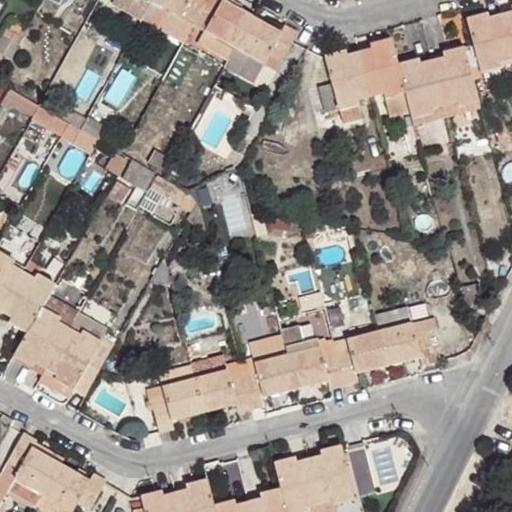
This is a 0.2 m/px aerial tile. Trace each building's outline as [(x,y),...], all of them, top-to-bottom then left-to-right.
[(275,71),(298,32),(283,24),(279,32),(222,1),(221,0),(116,0),(114,4),(181,42),(190,25),(206,33),(199,47),(228,62),(224,69),(255,86),(266,66),(275,71)] [(511,2),(508,3),(508,9),(484,15),(483,11),(462,16),(477,72),(497,66),(496,62),(511,57),(511,2)] [(29,29),(11,19),(0,39),(0,54),(12,61),(29,29)] [(477,104),(462,48),(441,54),(443,58),(417,65),(417,62),(396,66),(389,40),(369,45),(371,51),(344,57),(343,53),(321,58),(330,85),(316,89),(322,114),(337,111),(353,107),(357,107),(356,104),(382,96),(384,100),(403,95),(407,111),(409,121),(430,116),(428,110),(456,105),(456,109),(477,104)] [(403,95),(384,100),(388,116),(407,111),(403,95)] [(30,121),(37,109),(20,99),(15,110),(30,121)] [(479,110),(477,104),(456,109),(456,105),(428,110),(430,116),(409,121),(410,126),(479,110)] [(356,119),(353,107),(337,111),(340,122),(356,119)] [(79,135),(97,145),(109,123),(91,114),(84,126),(79,135)] [(93,151),(97,145),(79,135),(84,126),(71,119),(63,136),(93,151)] [(166,167),(173,153),(158,146),(153,159),(166,167)] [(193,164),(178,158),(174,170),(187,177),(193,164)] [(153,179),(139,170),(131,183),(166,204),(173,190),(161,183),(153,179)] [(0,314),(10,319),(7,323),(26,334),(12,359),(43,375),(39,385),(68,401),(72,392),(101,342),(107,333),(48,296),(56,285),(37,275),(33,278),(11,265),(14,261),(0,254),(0,238),(7,226),(0,222),(0,314)] [(474,284),(456,289),(462,315),(470,313),(479,300),(474,284)] [(166,367),(172,385),(160,389),(163,399),(149,402),(157,436),(171,432),(170,423),(234,407),(236,416),(264,408),(261,400),(327,383),(328,392),(357,385),(354,376),(419,359),(421,369),(435,366),(421,305),(374,317),(378,333),(344,342),(347,352),(319,356),(317,348),(282,357),(251,365),(251,362),(238,364),(228,365),(225,355),(189,362),(166,367)] [(276,332),(282,357),(317,348),(316,339),(298,344),(294,328),(276,332)] [(251,365),(282,357),(276,332),(245,341),(251,362),(251,365)] [(112,348),(101,342),(72,392),(84,399),(112,348)] [(0,502),(7,491),(14,479),(70,510),(75,501),(89,508),(105,479),(93,471),(89,479),(65,466),(71,454),(38,436),(36,437),(25,431),(2,471),(0,470),(0,502)] [(306,511),(305,509),(331,503),(332,509),(353,503),(339,447),(318,453),(320,457),(294,464),(293,460),(273,465),(278,492),(259,496),(260,501),(233,508),(232,501),(211,508),(206,482),(184,486),(186,492),(159,497),(158,493),(141,497),(143,510),(135,511),(306,511)] [(356,491),(373,488),(365,449),(348,453),(356,491)] [(69,511),(70,510),(14,479),(7,491),(44,511),(69,511)]
